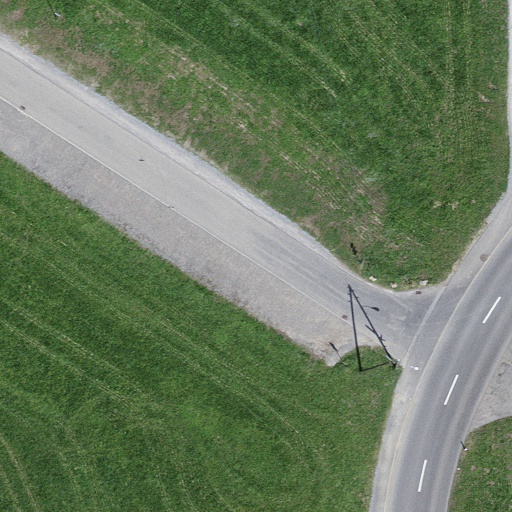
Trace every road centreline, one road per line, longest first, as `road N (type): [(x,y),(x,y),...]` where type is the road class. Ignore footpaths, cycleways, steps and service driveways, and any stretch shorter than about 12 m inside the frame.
road 1 (unclassified): [(0,73),(468,379)]
road 2 (unclassified): [(433,511),(468,379)]
